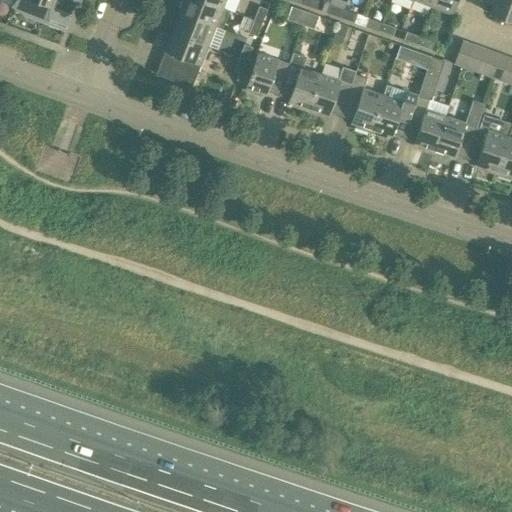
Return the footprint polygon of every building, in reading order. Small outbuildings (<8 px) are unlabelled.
[(14,0),(12,7),(45,20),(50,7),(53,8),(55,0),(14,0)] [(202,0),(184,0),(180,13),(215,27),(223,8),(202,0)] [(316,0),(303,0),(302,4),(316,9),(319,1),(316,0)] [(434,0),(432,7),(452,15),(457,0),(434,0)] [(511,0),(486,0),(486,1),(494,4),(490,14),(511,21),(511,0)] [(330,4),(327,13),(340,18),(343,9),(330,4)] [(259,6),(254,20),(262,23),(267,10),(259,6)] [(343,9),(340,18),(354,23),(357,14),(343,9)] [(180,13),(172,32),(208,46),(215,27),(180,13)] [(368,18),(365,27),(379,31),(382,23),(368,18)] [(254,20),(248,34),(257,37),(262,23),(254,20)] [(333,39),(341,42),(347,26),(338,23),(333,39)] [(382,23),(379,31),(393,36),(396,28),(382,23)] [(167,53),(159,74),(192,87),(208,46),(172,32),(164,52),(167,53)] [(407,32),(403,40),(417,45),(420,37),(407,32)] [(420,37),(417,45),(431,50),(434,42),(420,37)] [(462,41),(454,63),(466,68),(474,45),(462,41)] [(244,44),(239,58),(247,61),(253,48),(244,44)] [(406,61),(410,49),(400,45),(396,57),(406,61)] [(474,45),(466,68),(477,72),(485,49),(474,45)] [(485,49),(477,72),(488,76),(496,53),(485,49)] [(289,64),(280,90),(291,94),(288,102),(293,103),(292,106),(308,111),(320,74),(303,68),(307,57),(293,52),(289,64)] [(257,53),(245,90),(261,95),(262,93),(267,95),(269,86),(280,90),(289,64),(257,53)] [(495,78),(488,98),(492,99),(508,58),(496,53),(488,76),(495,78)] [(417,56),(413,66),(435,74),(439,64),(417,56)] [(239,58),(234,72),(242,75),(247,61),(239,58)] [(511,59),(508,58),(492,99),(499,102),(506,82),(511,84),(511,80),(511,59)] [(320,74),(308,111),(324,116),(324,114),(329,116),(332,107),(343,111),(352,85),(351,85),(354,74),(355,74),(356,71),(342,67),(338,80),(320,74)] [(352,85),(343,111),(354,115),(351,123),(356,124),(355,127),(370,132),(383,95),(363,89),(367,79),(355,74),(354,74),(351,85),(352,85)] [(383,95),(370,132),(386,137),(387,135),(392,137),(394,128),(405,132),(418,96),(386,85),(383,95)] [(418,96),(405,132),(416,136),(413,144),(418,145),(417,148),(433,153),(445,116),(426,110),(429,100),(418,96)] [(445,116),(433,153),(449,158),(449,156),(454,158),(457,149),(468,153),(477,127),(445,116)] [(477,127),(468,153),(479,157),(476,165),(481,166),(480,169),(496,174),(508,137),(477,127)] [(511,138),(508,137),(496,174),(511,179),(511,177),(511,138)]
